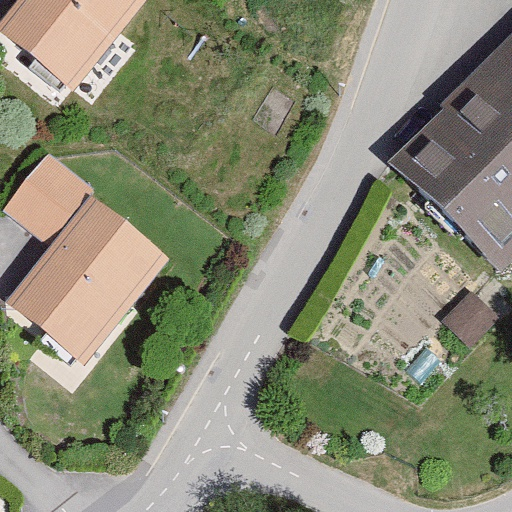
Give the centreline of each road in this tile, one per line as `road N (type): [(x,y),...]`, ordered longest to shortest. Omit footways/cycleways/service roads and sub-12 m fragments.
road 1 (unclassified): [(206,434),(350,170),(419,0)]
road 2 (residential): [(354,511),(206,434)]
